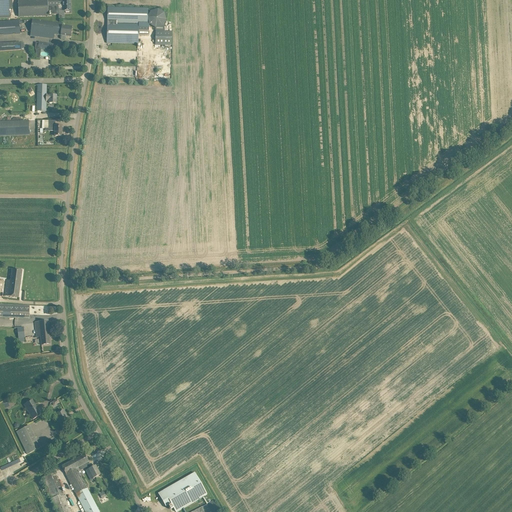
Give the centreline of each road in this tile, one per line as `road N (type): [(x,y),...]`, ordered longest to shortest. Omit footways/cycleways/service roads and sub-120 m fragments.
road 1 (track): [(511,125),(319,266),(60,283)]
road 2 (unclassified): [(95,0),(60,283)]
road 3 (unclassified): [(100,431),(71,374),(60,283)]
